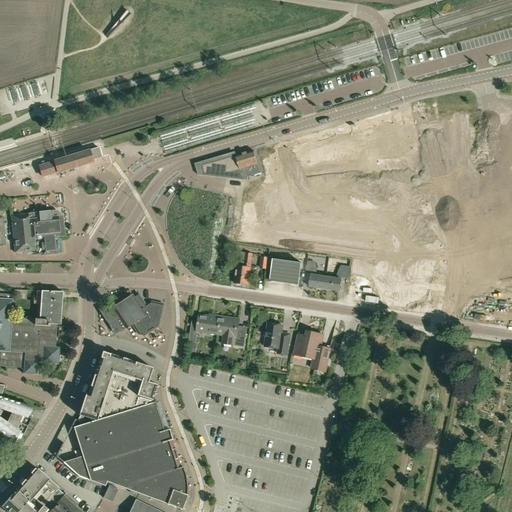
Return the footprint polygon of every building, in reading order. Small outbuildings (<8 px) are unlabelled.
[(398,112),(396,134),(390,133),(389,141),(435,145),(438,116),(398,112)] [(53,161),(38,165),(42,178),(56,173),(57,174),(93,163),(93,162),(95,161),(94,160),(101,157),(99,147),(89,150),(89,149),(53,160),(53,161)] [(511,176),(511,149),(498,148),(496,175),(511,176)] [(236,156),(203,165),(206,176),(217,177),(226,178),(233,179),(248,231),(274,222),(253,151),(236,156)] [(312,185),(307,185),(308,206),(319,205),(326,205),(326,197),(326,194),(331,194),(332,197),(332,204),(339,204),(339,196),(339,193),(344,193),(344,196),(345,204),(352,203),(352,196),(351,192),(357,192),(357,195),(358,203),(365,202),(365,195),(364,192),(370,191),(370,194),(371,202),(378,202),(378,194),(377,191),(383,191),(383,194),(384,201),(391,201),(391,193),(390,190),(396,190),(396,193),(397,200),(403,200),(403,192),(404,192),(404,189),(402,170),(389,171),(376,172),(363,173),(350,173),(337,174),(324,175),(311,176),(312,185)] [(511,259),(511,207),(509,238),(496,237),(495,241),(479,240),(475,278),(505,281),(507,259),(511,259)] [(27,214),(10,215),(14,252),(35,250),(35,255),(41,254),(42,255),(58,253),(57,237),(59,236),(56,210),(27,213),(27,214)] [(420,214),(401,220),(405,232),(424,226),(420,214)] [(173,238),(183,239),(185,226),(175,225),(173,238)] [(424,226),(405,232),(409,243),(428,236),(424,226)] [(428,236),(409,243),(413,255),(432,248),(428,236)] [(237,266),(234,283),(235,283),(237,285),(240,286),(242,284),(248,285),(252,255),(246,254),(235,252),(234,259),(239,260),(240,257),(241,258),(240,267),(237,266)] [(261,257),(259,268),(266,269),(268,258),(261,257)] [(272,259),(269,281),(298,286),(302,263),(272,259)] [(309,287),(324,289),(326,277),(317,276),(316,262),(316,260),(307,259),(306,273),(311,273),(311,275),(309,287)] [(415,262),(413,274),(433,277),(435,265),(415,262)] [(326,277),(324,289),(339,292),(341,279),(342,278),(347,279),(349,267),(341,266),(335,278),(326,277)] [(350,270),(348,283),(355,284),(353,296),(367,298),(370,278),(356,276),(357,271),(350,270)] [(413,274),(411,285),(431,288),(433,277),(413,274)] [(370,278),(367,298),(380,300),(382,288),(389,289),(391,276),(384,275),(383,280),(370,278)] [(485,297),(490,294),(483,279),(477,282),(485,297)] [(411,285),(409,296),(429,299),(431,288),(411,285)] [(61,325),(63,292),(42,290),(40,320),(38,319),(36,319),(35,325),(47,326),(47,324),(57,324),(61,325)] [(55,347),(57,324),(47,324),(47,326),(35,325),(36,319),(12,318),(12,308),(13,299),(13,295),(0,294),(0,366),(23,368),(23,374),(37,375),(38,363),(58,364),(60,347),(55,347)] [(125,329),(132,325),(138,335),(144,336),(158,327),(163,305),(151,302),(145,305),(144,303),(138,294),(133,297),(132,295),(112,308),(107,312),(119,332),(125,328),(125,329)] [(409,296),(407,309),(428,312),(429,299),(409,296)] [(196,332),(218,335),(220,317),(216,316),(216,318),(199,315),(196,332)] [(239,319),(220,317),(218,335),(223,336),(222,344),(233,346),(235,337),(237,338),(239,319)] [(287,355),(290,335),(281,333),(282,325),(268,323),(265,347),(278,349),(278,354),(287,355)] [(294,355),(311,359),(310,365),(323,368),(328,345),(319,343),(321,331),(306,328),(304,335),(299,334),(294,355)] [(108,483),(182,510),(187,495),(187,486),(186,476),(183,469),(182,467),(180,467),(178,459),(177,458),(175,449),(172,440),(169,429),(164,431),(155,402),(153,402),(152,400),(157,385),(148,382),(152,368),(135,363),(135,362),(119,357),(102,352),(97,366),(96,366),(87,394),(85,393),(78,415),(95,420),(73,427),(85,466),(71,470),(78,476),(78,477),(79,477),(88,480),(88,481),(89,481),(89,480),(107,487),(108,483)] [(487,382),(478,380),(476,388),(485,390),(487,382)] [(0,432),(15,442),(19,433),(23,436),(32,419),(27,417),(32,408),(1,398),(0,397),(0,432)] [(59,488),(35,467),(1,506),(7,511),(49,511),(54,507),(61,499),(64,494),(58,489),(59,488)] [(118,489),(109,485),(103,498),(112,502),(118,489)] [(65,493),(64,494),(61,499),(54,507),(49,511),(81,511),(75,506),(77,504),(65,493)] [(129,511),(158,511),(136,501),(129,511)]
